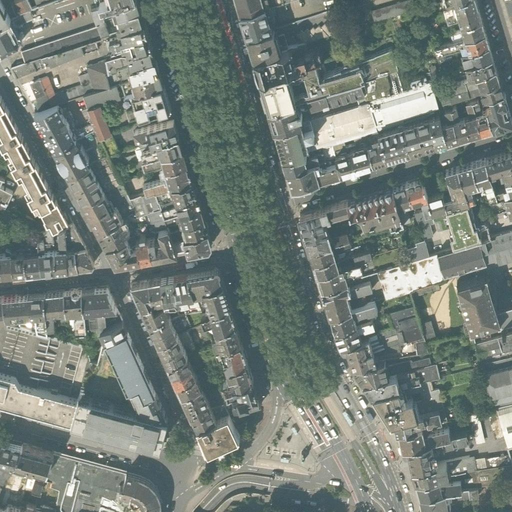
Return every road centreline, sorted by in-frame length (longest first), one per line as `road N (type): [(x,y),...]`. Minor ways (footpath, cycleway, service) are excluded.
road 1 (primary): [(397,511),(383,465),(310,321),(272,208)]
road 2 (primary): [(166,0),(243,249)]
road 3 (primary): [(243,249),(274,351),(348,474)]
road 4 (residential): [(511,135),(272,208)]
road 5 (residential): [(113,275),(0,67)]
road 6 (primary): [(272,208),(211,0)]
road 7 (residential): [(186,465),(184,427),(113,275)]
road 8 (unclassified): [(186,465),(14,420)]
road 9 (unclassified): [(348,474),(317,479),(186,465)]
road 10 (residential): [(113,275),(243,249)]
